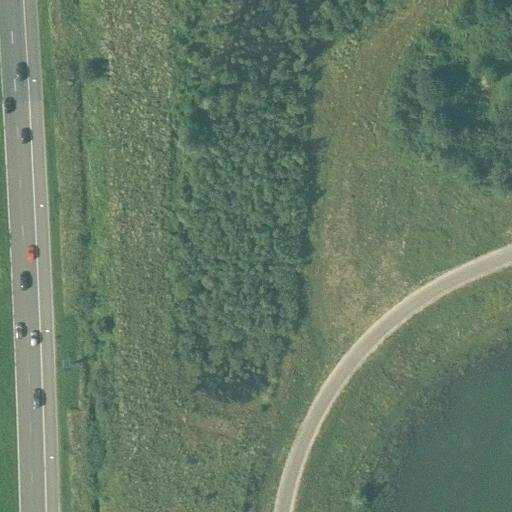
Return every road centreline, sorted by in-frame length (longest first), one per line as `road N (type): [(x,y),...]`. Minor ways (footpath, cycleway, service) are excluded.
road 1 (primary): [(32,511),(9,0)]
road 2 (unclassified): [(282,511),(291,463),(327,389),(355,355),(429,291),(511,254)]
